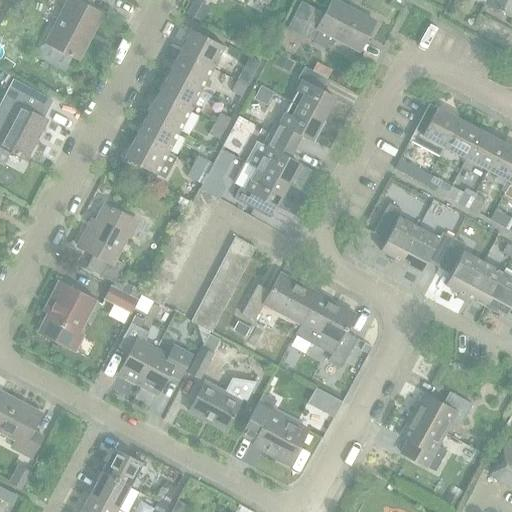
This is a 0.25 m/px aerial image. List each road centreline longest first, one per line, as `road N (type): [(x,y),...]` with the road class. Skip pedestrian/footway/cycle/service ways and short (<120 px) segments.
road 1 (residential): [(511,114),(429,82),(401,86),(311,244),(324,285),(412,322)]
road 2 (residential): [(0,325),(161,0)]
road 3 (residential): [(298,511),(412,322)]
road 4 (residential): [(289,511),(102,412)]
